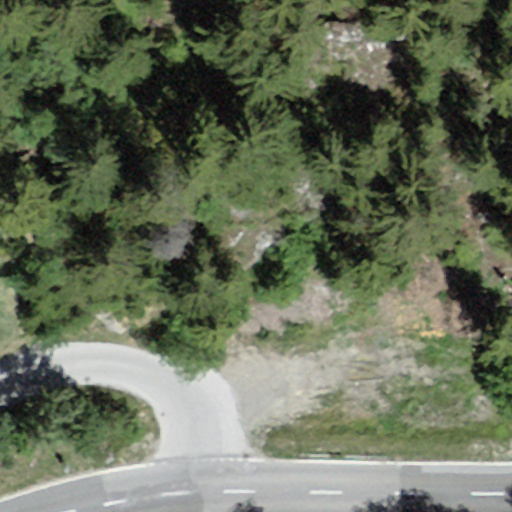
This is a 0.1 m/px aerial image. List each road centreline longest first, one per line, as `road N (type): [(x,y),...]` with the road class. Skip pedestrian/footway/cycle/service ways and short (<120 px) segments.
road 1 (tertiary): [(511,485),(396,496),(200,490)]
road 2 (residential): [(200,490),(175,408),(134,376),(63,372),(0,390)]
road 3 (tertiary): [(200,490),(71,511)]
